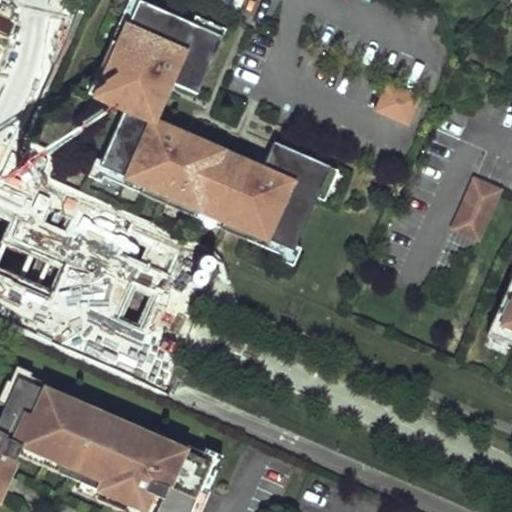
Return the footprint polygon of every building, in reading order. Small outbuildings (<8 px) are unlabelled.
[(137,1),(135,0),(127,0),(117,25),(124,29),(137,1)] [(315,199),(328,168),(273,144),(260,174),(149,125),(166,86),(195,98),(221,38),(191,24),(137,1),(124,29),(117,46),(109,42),(98,68),(105,72),(94,98),(122,111),(97,168),(125,180),(141,187),(138,195),(164,206),(167,198),(195,211),(222,222),(218,230),(244,241),(248,234),(263,241),(291,253),(315,199)] [(191,24),(221,38),(224,30),(194,17),(191,24)] [(124,29),(117,25),(109,42),(117,46),(124,29)] [(105,72),(98,68),(86,95),(94,98),(105,72)] [(382,85),(373,115),(408,126),(418,96),(382,85)] [(97,168),(94,175),(121,187),(125,180),(97,168)] [(336,172),(328,168),(315,199),(323,202),(336,172)] [(125,180),(121,187),(138,195),(141,187),(125,180)] [(498,191),(474,180),(452,229),(476,240),(498,191)] [(167,198),(164,206),(192,218),(195,211),(167,198)] [(195,211),(192,218),(218,230),(222,222),(195,211)] [(248,234),(244,241),(260,248),(263,241),(248,234)] [(263,241),(260,248),(288,260),(291,253),(263,241)] [(511,280),(510,279),(485,336),(511,347),(511,280)] [(19,373),(16,379),(57,397),(60,391),(19,373)] [(57,397),(16,379),(0,416),(0,496),(17,458),(21,449),(76,473),(72,482),(75,483),(113,500),(126,505),(122,511),(189,511),(210,465),(172,448),(175,441),(140,426),(137,433),(86,410),(89,404),(60,391),(57,397)] [(140,426),(89,404),(86,410),(137,433),(140,426)] [(213,458),(175,441),(172,448),(210,465),(213,458)] [(72,482),(76,473),(21,449),(17,458),(72,482)] [(200,511),(219,469),(210,465),(189,511),(200,511)] [(113,500),(75,483),(72,491),(109,508),(113,500)]
